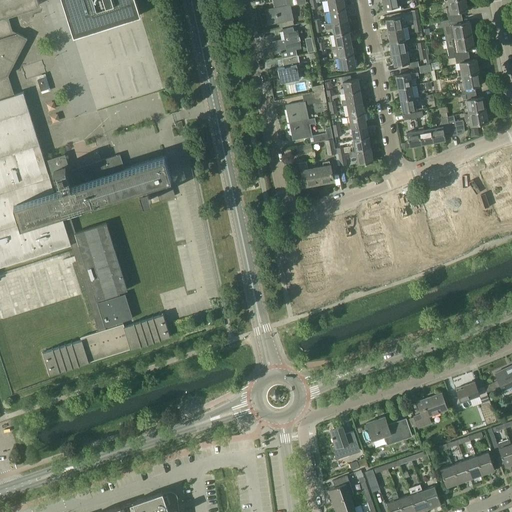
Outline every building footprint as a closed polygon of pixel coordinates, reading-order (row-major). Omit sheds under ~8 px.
[(164,157),(124,169),(120,154),(96,161),(97,166),(74,173),(73,170),(73,172),(68,173),(65,166),(54,170),(53,168),(55,167),(53,159),(45,161),(23,92),(14,95),(7,75),(27,38),(17,32),(10,35),(4,16),(18,11),(19,14),(30,11),(31,7),(38,5),(39,4),(39,3),(37,0),(0,0),(0,266),(71,244),(98,331),(80,337),(81,340),(42,352),(49,374),(88,362),(88,361),(130,348),(170,336),(163,314),(124,326),(122,321),(132,318),(125,294),(120,295),(119,292),(127,289),(106,223),(76,232),(68,209),(138,187),(143,202),(151,199),(146,184),(170,177),(164,157)] [(61,0),(73,37),(140,16),(135,0),(61,0)] [(290,6),(290,5),(287,5),(285,0),(272,0),(274,7),(265,9),(268,23),(292,19),(290,6)] [(343,0),(327,0),(328,0),(330,11),(345,8),(343,0)] [(399,6),(398,0),(382,0),(384,9),(399,6)] [(467,9),(465,0),(448,0),(449,7),(446,8),(448,19),(462,17),(460,11),(467,9)] [(347,20),(345,8),(330,11),(332,23),(347,20)] [(413,20),(414,26),(421,24),(419,18),(417,10),(411,11),(413,20)] [(401,16),(386,18),(388,31),(408,27),(407,22),(402,23),(401,16)] [(450,33),(451,38),(471,34),(469,21),(463,22),(462,17),(448,19),(449,25),(445,26),(447,34),(450,33)] [(325,24),(326,30),(333,28),(334,34),(349,31),(347,20),(332,23),(325,24)] [(284,39),(272,41),(274,53),(281,52),(282,57),(297,54),(296,49),(301,48),(297,30),(294,31),(293,27),(282,29),(283,33),(284,39)] [(408,27),(388,31),(390,42),(405,39),(410,38),(408,27)] [(349,31),(334,34),(336,46),(352,43),(351,39),(353,37),(352,33),(350,32),(349,31)] [(449,58),(455,57),(469,55),(468,48),(474,47),(471,34),(451,38),(453,45),(453,48),(447,49),(449,58)] [(405,39),(390,42),(392,54),(407,51),(410,50),(409,47),(408,46),(407,46),(405,39)] [(336,46),(331,47),(332,50),(334,52),(337,51),(338,57),(354,54),(354,55),(356,54),(355,48),(353,48),(352,43),(336,46)] [(394,65),(410,62),(407,51),(392,54),(394,65)] [(282,57),(284,67),(278,68),(280,82),(299,78),(296,64),(299,64),(297,54),(282,57)] [(356,66),(354,54),(338,57),(340,69),(356,66)] [(457,70),(458,75),(462,74),(462,75),(479,72),(476,59),(470,60),(469,55),(455,57),(456,63),(459,62),(461,69),(457,70)] [(430,64),(419,66),(420,73),(431,71),(431,70),(430,64)] [(410,73),(396,75),(398,87),(412,85),(411,79),(418,78),(417,72),(410,74),(410,73)] [(463,82),(460,83),(461,91),(475,89),(475,86),(481,84),(479,72),(462,75),(463,82)] [(50,91),(45,74),(36,77),(41,93),(50,91)] [(344,88),(339,89),(340,94),(345,93),(360,90),(359,86),(361,85),(360,80),(358,79),(358,78),(342,81),(344,88)] [(414,97),(412,85),(398,87),(400,99),(414,97)] [(320,103),(326,102),(324,89),(313,92),(314,99),(320,98),(320,103)] [(463,100),(466,99),(468,106),(464,107),(465,113),(469,112),(485,109),(483,96),(477,98),(475,89),(461,91),(463,100)] [(346,100),(341,101),(342,106),(347,105),(347,104),(362,101),(360,90),(345,93),(346,100)] [(402,112),(416,109),(414,97),(400,99),(402,112)] [(285,105),(289,122),(308,118),(305,101),(285,105)] [(347,104),(347,105),(349,116),(364,113),(362,101),(347,104)] [(447,116),(445,106),(438,108),(440,113),(441,113),(442,117),(447,116)] [(465,113),(464,113),(465,121),(467,121),(468,126),(471,125),(487,122),(485,109),(469,112),(465,113)] [(350,123),(348,123),(349,128),(351,128),(367,125),(364,113),(349,116),(350,123)] [(454,115),(447,116),(448,122),(450,131),(451,136),(457,135),(464,131),(463,120),(455,121),(454,115)] [(448,122),(447,116),(442,117),(442,118),(441,118),(441,121),(440,123),(440,125),(437,127),(436,127),(435,122),(429,123),(430,128),(433,142),(445,139),(444,132),(450,131),(448,122)] [(308,118),(289,122),(290,129),(289,131),(290,135),(292,135),(292,139),(312,135),(310,124),(315,123),(315,118),(309,119),(308,118)] [(369,136),(367,125),(351,128),(353,139),(369,136)] [(321,134),(315,135),(316,142),(322,140),(325,140),(324,140),(333,138),(331,126),(325,127),(326,132),(321,134)] [(430,128),(418,130),(421,144),(433,142),(430,128)] [(406,132),(409,146),(421,144),(418,130),(406,132)] [(353,146),(352,148),(352,151),(371,147),(369,136),(353,139),(354,146),(353,146)] [(324,140),(325,140),(327,155),(336,153),(333,138),(324,140)] [(296,146),(297,154),(313,151),(311,142),(296,146)] [(349,152),(350,157),(356,156),(358,164),(373,161),(371,147),(352,151),(349,152)] [(347,164),(345,152),(338,154),(340,165),(347,164)] [(306,160),(298,162),(300,173),(302,172),(304,185),(311,184),(311,186),(318,185),(317,183),(318,182),(315,167),(307,168),(306,160)] [(323,165),(315,167),(318,182),(319,182),(320,184),(326,183),(326,181),(333,179),(330,164),(329,161),(322,162),(323,165)] [(316,239),(301,245),(323,302),(338,296),(336,290),(399,266),(401,272),(417,266),(414,260),(434,252),(477,236),(480,242),(495,236),(493,230),(511,223),(499,193),(496,186),(488,189),(484,180),(475,184),(473,180),(458,185),(466,206),(421,223),(418,216),(409,219),(406,210),(396,214),(395,209),(380,215),(388,236),(343,253),(340,246),(331,249),(328,240),(318,244),(316,239)] [(39,261),(33,264),(37,271),(43,268),(39,261)] [(22,311),(80,297),(78,285),(73,286),(70,274),(41,281),(41,283),(34,285),(36,292),(28,294),(30,305),(21,307),(22,311)] [(511,365),(495,374),(502,389),(511,383),(511,365)] [(455,388),(460,400),(478,394),(482,403),(489,400),(484,386),(477,388),(474,381),(455,388)] [(447,408),(441,393),(434,395),(433,394),(417,400),(421,413),(414,415),(418,427),(431,422),(428,415),(447,408)] [(387,444),(413,435),(410,427),(414,426),(411,417),(407,419),(406,418),(388,424),(385,416),(366,423),(372,440),(384,436),(387,444)] [(491,428),(493,432),(505,428),(503,423),(491,428)] [(336,459),(360,451),(353,431),(345,434),(343,426),(330,430),(335,445),(332,446),(334,452),(336,459)] [(483,435),(481,431),(468,435),(470,440),(483,435)] [(468,435),(457,439),(458,444),(470,440),(468,435)] [(457,439),(445,444),(446,448),(458,444),(457,439)] [(509,439),(497,443),(498,447),(504,465),(511,461),(511,448),(510,443),(511,443),(509,439)] [(432,448),(434,452),(446,448),(445,444),(432,448)] [(424,456),(422,451),(409,456),(411,460),(424,456)] [(494,469),(488,451),(475,455),(482,473),(494,469)] [(482,473),(475,455),(464,460),(470,477),(482,473)] [(409,456),(398,460),(399,464),(411,460),(409,456)] [(398,460),(386,464),(387,468),(399,464),(398,460)] [(464,460),(452,464),(458,481),(470,477),(464,460)] [(374,468),(375,473),(387,468),(386,464),(374,468)] [(440,468),(446,486),(458,481),(452,464),(440,468)] [(372,469),(364,471),(371,489),(372,492),(380,489),(372,469)] [(328,488),(333,500),(350,494),(350,495),(354,494),(347,475),(332,480),(332,481),(333,480),(335,486),(328,488)] [(359,478),(363,490),(367,488),(363,476),(359,478)] [(440,503),(434,486),(422,490),(428,507),(440,503)] [(363,490),(367,502),(372,500),(367,488),(363,490)] [(179,511),(178,497),(177,496),(176,494),(174,492),(172,491),(170,490),(167,491),(162,493),(161,492),(133,502),(133,503),(119,508),(119,507),(104,511),(179,511)] [(410,494),(416,511),(428,507),(422,490),(410,494)] [(333,500),(336,511),(337,511),(354,506),(350,495),(350,494),(333,500)] [(394,500),(386,503),(389,511),(403,511),(398,498),(397,494),(392,496),(394,500)] [(410,494),(398,498),(403,511),(413,511),(416,511),(410,494)] [(367,502),(370,511),(375,511),(376,511),(372,500),(367,502)]
